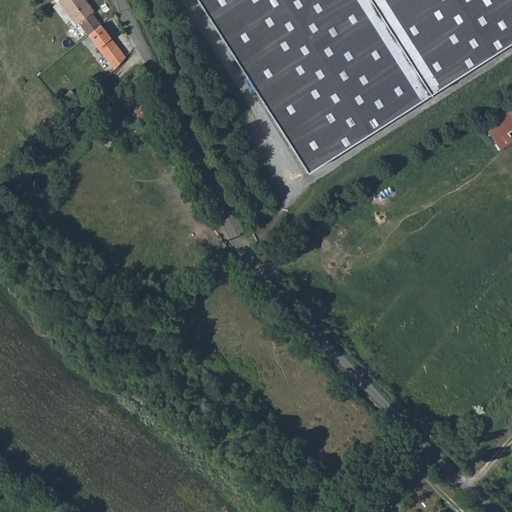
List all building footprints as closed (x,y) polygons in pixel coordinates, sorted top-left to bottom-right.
[(48,0),(46,2),(62,23),(72,15),(59,0),(48,0)] [(59,0),(72,15),(86,32),(98,22),(78,0),(59,0)] [(511,0),(193,0),(306,174),(511,41),(511,0)] [(86,32),(110,61),(121,51),(98,22),(86,32)] [(136,72),(142,87),(147,84),(140,70),(136,72)] [(511,100),(475,125),(493,150),(511,137),(511,100)] [(144,102),(135,111),(144,120),(153,111),(144,102)] [(17,149),(24,155),(30,148),(24,142),(17,149)]
